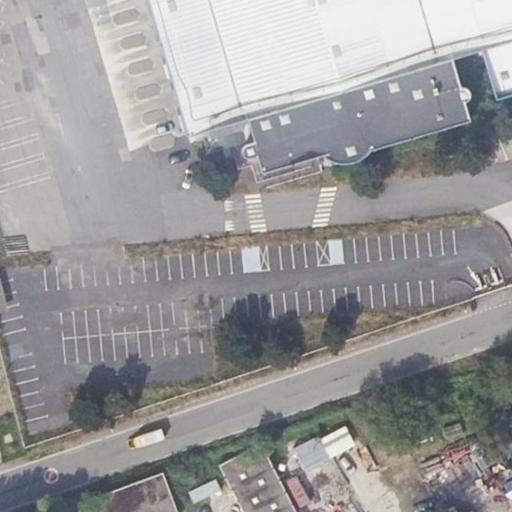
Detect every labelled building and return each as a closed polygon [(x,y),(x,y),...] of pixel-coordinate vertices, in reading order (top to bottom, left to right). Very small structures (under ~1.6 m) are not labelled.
[(511,0),(148,0),(198,161),(253,144),(256,152),(257,158),(250,163),(248,167),(249,176),(252,181),(257,184),(266,184),(270,196),(326,179),(335,190),(340,194),(347,197),(360,197),(369,194),(378,186),(383,176),(481,143),(479,133),(483,128),(484,119),(483,114),(476,109),(470,103),(467,91),(467,83),(491,76),(508,124),(511,122),(511,0)] [(23,413),(23,433),(71,432),(71,417),(54,417),(53,413),(23,413)] [(340,511),(307,435),(284,445),(290,458),(283,461),(305,511),(340,511)] [(296,511),(262,447),(221,466),(244,511),(296,511)] [(178,511),(172,495),(187,490),(183,479),(167,485),(164,475),(62,511),(178,511)]
